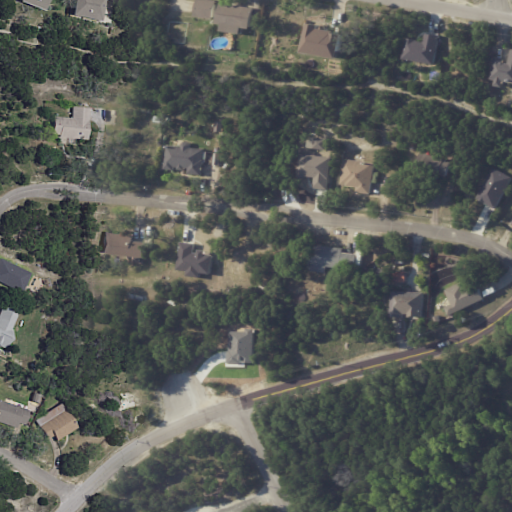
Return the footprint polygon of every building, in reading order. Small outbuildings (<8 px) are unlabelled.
[(49,0),(45,12),(20,3),(21,0),(49,0)] [(106,0),(102,22),(73,17),(76,0),(106,0)] [(196,17),(198,0),(205,0),(218,2),(216,20),(196,17)] [(239,7),(255,9),(253,29),(244,27),(243,35),(224,32),(225,25),(219,25),(222,4),(239,7)] [(325,30),(326,30),(326,28),(332,29),(331,31),(342,33),(342,35),(349,36),(345,60),(309,54),(313,24),(325,26),(324,30),(325,30)] [(424,41),(406,38),(402,58),(434,64),(440,35),(425,33),(424,41)] [(511,83),(509,83),(508,88),(500,87),(501,81),(494,80),(497,61),(500,61),(500,60),(506,60),(506,63),(511,64),(511,83)] [(90,110),(88,141),(63,138),(63,136),(53,135),(55,117),(65,118),(72,119),(73,107),(91,109),(90,110)] [(193,148),(206,150),(205,161),(206,161),(206,168),(204,168),(203,176),(191,175),(192,169),(188,169),(188,170),(186,171),(183,171),(181,169),(181,168),(178,168),(177,171),(166,170),(166,164),(165,164),(165,159),(167,159),(169,145),(183,147),(184,145),(186,143),(191,143),(193,146),(193,148)] [(223,167),(215,166),(216,153),(224,154),(223,167)] [(436,157),(455,164),(450,178),(443,176),(442,179),(419,172),(425,154),(436,157)] [(354,161),(378,164),(374,195),(359,193),(360,188),(351,187),(351,186),(344,185),(347,160),(354,161)] [(476,198),(492,167),(511,177),(495,208),(476,198)] [(506,225),(499,221),(501,217),(509,221),(506,225)] [(134,237),(138,238),(137,242),(150,244),(148,260),(103,254),(106,233),(134,237)] [(211,273),(213,253),(194,252),(194,243),(179,242),(178,270),(187,271),(187,276),(201,277),(201,273),(211,273)] [(347,249),(348,249),(347,254),(361,255),(360,267),(346,266),(346,269),(332,268),(331,274),(314,273),(315,246),(347,249)] [(0,283),(21,293),(30,273),(0,258),(0,283)] [(394,282),(406,282),(405,271),(394,272),(394,282)] [(482,288),(488,299),(453,318),(448,308),(454,305),(447,291),(466,282),(469,289),(472,288),(473,291),(482,287),(482,288)] [(408,293),(426,294),(426,295),(430,296),(429,299),(426,299),(425,319),(412,319),(413,315),(407,315),(407,319),(392,318),(394,292),(408,293)] [(19,314),(11,331),(13,332),(5,349),(0,346),(0,313),(3,307),(19,314)] [(40,395),(38,405),(30,403),(33,393),(40,395)] [(20,429),(17,428),(16,431),(0,425),(0,402),(26,411),(26,412),(29,412),(23,430),(20,429)] [(69,436),(57,443),(54,438),(48,441),(35,422),(62,404),(79,429),(69,436)]
